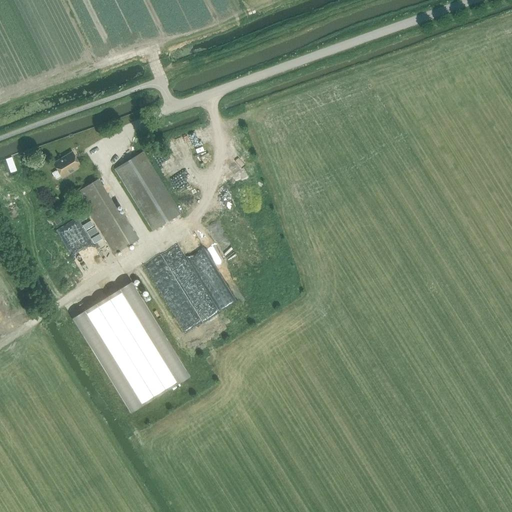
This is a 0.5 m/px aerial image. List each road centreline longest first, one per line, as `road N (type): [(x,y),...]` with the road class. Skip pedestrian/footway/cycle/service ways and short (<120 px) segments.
road 1 (track): [(0,343),(230,194),(236,170),(206,95)]
road 2 (unclassified): [(182,103),(474,0)]
